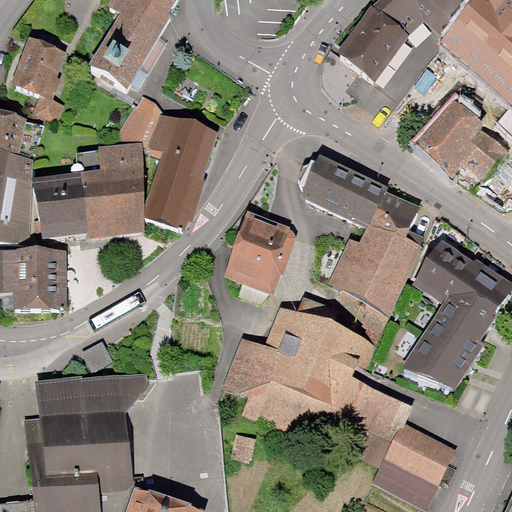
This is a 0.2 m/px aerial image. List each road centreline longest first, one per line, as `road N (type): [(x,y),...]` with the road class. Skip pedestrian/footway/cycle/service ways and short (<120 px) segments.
road 1 (residential): [(0,340),(67,331),(154,279),(214,215),(293,92)]
road 2 (tertiary): [(293,92),(316,116),(500,239)]
road 3 (residential): [(293,92),(220,48),(197,0)]
